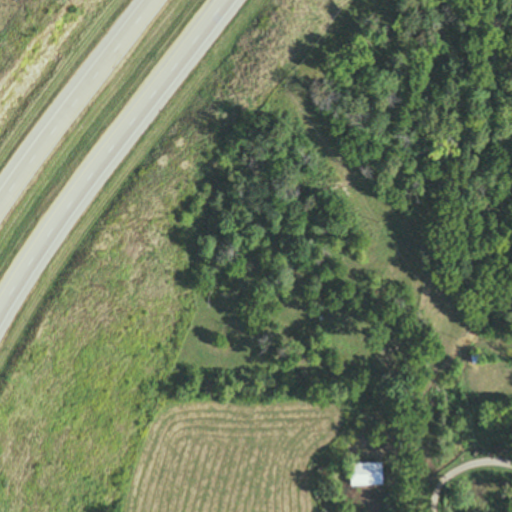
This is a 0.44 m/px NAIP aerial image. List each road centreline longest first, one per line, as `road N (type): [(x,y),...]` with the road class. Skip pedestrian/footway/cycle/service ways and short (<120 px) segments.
road 1 (trunk): [(0,309),(49,229),(224,0)]
road 2 (trunk): [(144,0),(0,187)]
